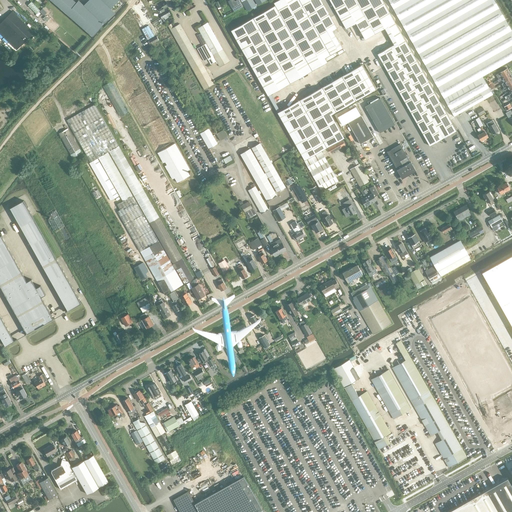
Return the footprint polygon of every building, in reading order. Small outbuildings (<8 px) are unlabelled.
[(50,0),(92,36),(103,24),(115,12),(111,9),(118,0),(88,0),(84,5),(78,0),(76,3),(72,0),(50,0)] [(229,0),(228,1),(232,8),(234,12),(243,7),(238,0),(237,0),(235,1),(234,0),(229,0)] [(230,30),(267,96),(327,62),(325,58),(342,48),(332,31),(336,28),(320,0),(277,0),(273,3),(274,5),(230,30)] [(247,11),(256,6),(253,0),(240,0),(242,2),(247,11)] [(254,0),(260,10),(269,4),(266,0),(254,0)] [(430,146),(456,132),(396,26),(381,0),(329,0),(346,29),(355,23),(365,39),(384,27),(394,44),(378,53),(430,146)] [(511,59),(511,31),(494,0),(386,0),(392,10),(393,9),(454,116),(493,94),(483,76),(511,59)] [(31,2),(28,5),(36,14),(40,11),(31,2)] [(158,12),(164,21),(171,17),(171,16),(167,9),(165,11),(164,10),(169,7),(166,2),(161,5),(162,6),(159,8),(160,11),(158,12)] [(0,23),(0,32),(17,50),(34,32),(12,11),(0,23)] [(220,67),(229,61),(207,22),(197,28),(200,33),(197,35),(202,45),(197,48),(204,61),(208,59),(211,64),(215,62),(217,64),(217,63),(220,67)] [(171,24),(168,26),(204,90),(214,84),(180,24),(173,27),(171,24)] [(149,25),(143,28),(144,31),(146,30),(149,37),(154,35),(149,25)] [(152,44),(159,39),(157,35),(149,40),(152,44)] [(375,90),(362,65),(361,65),(277,113),(303,160),(344,138),(331,115),(375,90)] [(496,81),(498,80),(509,73),(507,68),(499,72),(500,75),(495,78),(496,81)] [(504,82),(511,77),(509,73),(498,80),(499,82),(503,79),(504,82)] [(504,88),(511,83),(511,77),(504,82),(501,84),(504,88)] [(112,81),(103,86),(145,161),(154,156),(112,81)] [(128,101),(150,140),(172,179),(174,178),(177,182),(190,175),(187,171),(190,169),(145,91),(128,101)] [(380,98),(365,106),(380,133),(380,132),(394,124),(380,98)] [(67,120),(90,162),(91,162),(98,158),(99,157),(99,158),(108,152),(109,151),(118,146),(95,104),(67,120)] [(480,116),(486,113),(482,107),(481,107),(479,105),(475,108),(476,110),(480,116)] [(348,122),(358,140),(360,144),(373,136),(361,115),(348,122)] [(479,117),(474,120),(478,128),(483,125),(479,117)] [(487,123),(488,126),(493,134),(499,131),(493,120),(487,123)] [(480,141),(488,136),(482,126),(479,128),(482,132),(477,135),(480,141)] [(209,128),(200,133),(208,148),(218,143),(217,142),(210,131),(209,128)] [(68,129),(59,134),(71,155),(80,150),(68,129)] [(216,134),(220,141),(227,137),(223,130),(216,134)] [(56,137),(50,141),(75,185),(81,181),(56,137)] [(346,146),(342,140),(334,145),(337,151),(346,146)] [(260,143),(251,148),(255,154),(266,173),(268,177),(274,187),(277,192),(285,187),(260,143)] [(415,170),(410,162),(400,144),(387,152),(397,169),(402,178),(415,170)] [(194,278),(118,146),(109,151),(184,284),(194,278)] [(250,148),(240,154),(261,190),(262,193),(267,201),(277,196),(267,178),(264,173),(250,148)] [(99,158),(123,201),(132,195),(108,152),(99,158)] [(314,156),(305,161),(321,190),(336,182),(337,182),(338,181),(322,152),(314,156)] [(223,159),(226,163),(232,160),(230,155),(223,159)] [(53,157),(39,165),(66,213),(74,226),(80,222),(73,209),(79,205),(53,157)] [(122,202),(98,158),(91,162),(89,163),(114,206),(117,204),(122,202)] [(360,187),(369,181),(359,164),(350,169),(360,187)] [(32,170),(23,175),(72,261),(81,256),(32,170)] [(502,185),(505,191),(510,189),(506,182),(502,185)] [(269,210),(260,194),(258,191),(254,183),(251,185),(252,188),(248,190),(249,192),(261,214),(269,210)] [(369,188),(372,193),(368,195),(367,193),(368,192),(366,189),(363,190),(371,203),(376,200),(375,197),(379,194),(374,185),(369,188)] [(502,185),(497,187),(501,194),(505,191),(502,185)] [(324,200),(319,191),(316,186),(311,189),(319,203),(324,200)] [(301,188),(296,192),(302,202),(308,199),(301,188)] [(365,206),(371,203),(363,190),(361,191),(364,197),(361,199),(365,206)] [(483,195),(487,202),(489,201),(491,205),(495,203),(489,192),(483,195)] [(122,202),(117,204),(120,209),(118,211),(165,295),(183,284),(159,241),(132,195),(122,202)] [(16,205),(10,208),(68,310),(81,303),(24,200),(16,205)] [(245,212),(253,208),(249,201),(241,205),(245,212)] [(350,215),(351,214),(352,215),(353,214),(353,213),(356,212),(350,201),(347,202),(349,205),(346,207),(350,215)] [(453,212),(458,219),(470,212),(466,205),(453,212)] [(279,221),(286,217),(280,206),(273,210),(279,221)] [(256,213),(253,208),(245,212),(248,218),(256,213)] [(491,217),(497,214),(493,208),(487,211),(491,217)] [(327,226),(328,226),(330,225),(332,223),(330,218),(329,215),(328,215),(326,211),(322,213),(325,217),(322,218),(327,226)] [(503,212),(499,214),(506,226),(510,224),(503,212)] [(313,223),(312,224),(316,232),(322,228),(318,221),(317,219),(314,214),(308,217),(307,215),(305,217),(309,224),(312,221),(313,223)] [(492,219),(496,225),(503,221),(499,215),(492,219)] [(295,239),(297,238),(299,242),(304,240),(302,237),(305,235),(302,230),(301,230),(297,224),(296,221),(290,224),(292,227),(294,231),(296,233),(295,233),(294,232),(292,234),(295,239)] [(452,229),(449,224),(441,229),(443,233),(449,230),(450,231),(452,230),(452,229)] [(433,238),(427,227),(419,231),(425,242),(433,238)] [(472,239),(480,234),(477,229),(469,234),(472,239)] [(408,238),(414,250),(421,246),(414,234),(408,238)] [(0,285),(25,329),(27,333),(35,329),(36,328),(36,329),(39,327),(42,325),(45,324),(53,319),(41,297),(46,294),(40,285),(36,288),(31,279),(27,282),(5,242),(1,235),(0,236),(0,285)] [(253,250),(258,247),(261,245),(258,238),(249,243),(253,250)] [(274,242),(280,253),(286,250),(282,242),(280,239),(274,242)] [(471,260),(460,240),(430,257),(441,277),(471,260)] [(275,256),(280,253),(274,242),(272,243),(274,246),(270,248),(275,256)] [(396,245),(396,246),(400,253),(402,256),(407,254),(405,250),(401,243),(398,244),(397,244),(396,244),(396,245)] [(386,251),(385,251),(390,259),(395,256),(391,248),(389,249),(387,249),(386,251)] [(261,255),(258,256),(262,263),(265,262),(268,260),(264,253),(262,250),(259,252),(261,255)] [(249,260),(247,262),(251,269),(257,266),(251,255),(247,257),(249,260)] [(511,255),(482,272),(511,326),(511,255)] [(380,266),(381,266),(385,264),(381,257),(377,259),(378,260),(377,260),(380,266)] [(362,262),(365,267),(368,272),(375,268),(369,258),(362,262)] [(225,259),(218,263),(223,272),(230,268),(225,259)] [(143,262),(134,267),(139,276),(148,271),(143,262)] [(237,268),(239,271),(243,278),(248,275),(244,268),(242,265),(237,268)] [(343,273),(348,282),(362,273),(357,265),(343,273)] [(431,282),(438,278),(440,277),(439,275),(434,266),(425,271),(431,282)] [(211,269),(215,276),(219,274),(215,267),(211,269)] [(415,284),(424,279),(418,268),(412,271),(410,267),(406,269),(415,284)] [(216,281),(218,285),(221,290),(227,287),(222,278),(216,281)] [(386,282),(384,278),(375,283),(377,287),(386,282)] [(334,289),(339,287),(335,279),(332,281),(331,280),(320,286),(324,294),(334,288),(334,289)] [(198,284),(191,288),(198,299),(205,295),(198,284)] [(400,339),(370,287),(352,298),(382,350),(395,342),(400,339)] [(171,302),(173,306),(176,311),(181,308),(176,299),(178,298),(174,291),(169,293),(174,301),(171,302)] [(186,293),(181,296),(186,306),(192,302),(186,293)] [(311,293),(309,294),(308,293),(296,299),(300,306),(312,300),(311,298),(313,297),(311,293)] [(445,308),(427,318),(458,373),(459,376),(478,409),(505,394),(511,390),(511,368),(506,358),(470,294),(448,306),(445,308)] [(149,303),(146,297),(136,303),(140,308),(143,312),(152,307),(149,303)] [(162,299),(156,302),(165,317),(170,314),(162,299)] [(286,305),(293,317),(298,313),(292,302),(286,305)] [(333,315),(342,310),(339,305),(330,310),(333,315)] [(276,311),(280,319),(282,318),(283,320),(287,318),(286,316),(281,308),(276,311)] [(145,313),(140,316),(142,319),(147,328),(154,324),(149,315),(147,316),(145,313)] [(128,314),(121,318),(126,326),(133,322),(128,314)] [(0,336),(5,346),(14,341),(12,336),(0,315),(0,336)] [(250,317),(254,324),(257,330),(259,329),(258,328),(263,325),(259,319),(258,320),(255,315),(250,317)] [(306,336),(312,333),(306,323),(301,326),(306,336)] [(238,340),(250,334),(245,324),(239,327),(239,328),(232,332),(237,341),(234,343),(240,354),(244,352),(242,349),(243,348),(238,340)] [(122,342),(121,341),(124,340),(122,337),(125,335),(123,330),(120,332),(117,333),(116,331),(115,331),(113,332),(113,333),(114,335),(118,343),(119,343),(122,342)] [(259,337),(265,348),(270,345),(264,335),(259,337)] [(217,349),(228,343),(224,336),(213,342),(217,349)] [(435,443),(448,467),(467,457),(400,339),(395,342),(405,360),(392,367),(430,436),(437,432),(442,439),(435,443)] [(204,350),(206,349),(202,340),(193,344),(194,347),(196,346),(198,351),(203,348),(204,350)] [(226,350),(231,359),(237,355),(232,347),(226,350)] [(199,354),(204,363),(208,361),(211,366),(215,364),(212,359),(209,360),(208,358),(204,351),(199,354)] [(196,368),(199,366),(194,356),(188,360),(192,367),(195,366),(196,368)] [(338,377),(344,386),(359,378),(350,360),(334,369),(338,376),(338,377)] [(177,366),(176,366),(182,376),(187,374),(181,364),(180,364),(177,365),(177,366)] [(202,369),(194,373),(198,380),(203,377),(201,374),(204,373),(202,369)] [(393,419),(411,409),(389,369),(371,379),(393,419)] [(166,372),(172,382),(177,379),(175,375),(174,376),(170,370),(166,372)] [(22,374),(26,384),(31,382),(28,372),(22,374)] [(34,381),(38,388),(41,385),(42,387),(46,384),(44,380),(46,379),(43,373),(39,376),(39,378),(34,381)] [(187,381),(189,384),(193,381),(190,375),(184,379),(186,382),(187,381)] [(14,389),(21,384),(17,377),(11,381),(12,384),(11,384),(14,389)] [(153,397),(160,392),(154,382),(147,387),(153,397)] [(374,442),(378,449),(390,442),(386,435),(390,433),(367,391),(358,396),(351,384),(344,388),(375,442),(374,442)] [(20,389),(17,391),(21,398),(27,395),(21,385),(18,386),(20,389)] [(134,393),(138,400),(140,399),(143,403),(148,400),(141,389),(137,392),(136,392),(135,392),(135,393),(134,393)] [(2,399),(6,406),(12,403),(8,396),(7,394),(3,396),(5,398),(2,399)] [(135,410),(132,404),(128,398),(123,401),(130,414),(135,410)] [(191,400),(185,404),(192,417),(199,414),(191,400)] [(145,411),(147,415),(150,413),(150,412),(153,410),(149,402),(144,405),(147,410),(145,411)] [(117,404),(112,407),(116,414),(119,412),(121,414),(123,417),(125,416),(119,405),(118,406),(117,404)] [(110,413),(108,413),(112,420),(114,419),(112,416),(116,414),(112,407),(108,409),(110,413)] [(167,408),(158,413),(160,416),(169,411),(167,408)] [(153,411),(150,413),(147,415),(145,416),(170,460),(176,457),(179,461),(181,460),(153,411)] [(174,416),(162,423),(167,433),(169,432),(169,431),(179,425),(174,416)] [(165,459),(144,423),(140,422),(138,419),(133,422),(156,463),(165,459)] [(76,443),(84,438),(83,437),(81,438),(77,430),(71,433),(76,443)] [(136,442),(141,439),(136,430),(131,433),(136,442)] [(64,446),(70,443),(66,436),(60,439),(64,446)] [(47,457),(56,451),(52,444),(43,449),(47,457)] [(69,459),(74,456),(74,455),(71,450),(65,453),(69,459)] [(99,487),(108,481),(93,455),(84,460),(99,487)] [(31,456),(26,459),(30,466),(32,464),(34,468),(37,466),(35,463),(31,456)] [(78,479),(71,467),(68,461),(61,459),(60,465),(59,467),(57,467),(56,469),(54,468),(53,470),(51,470),(50,474),(52,474),(60,489),(78,479)] [(83,460),(71,467),(78,479),(87,494),(98,487),(83,460)] [(21,462),(16,465),(20,471),(17,473),(22,482),(30,478),(21,462)] [(504,477),(508,474),(503,465),(499,468),(504,477)] [(3,472),(6,479),(9,478),(11,482),(17,479),(14,474),(13,475),(10,469),(9,469),(8,468),(6,469),(6,471),(3,472)] [(236,479),(241,476),(238,469),(232,472),(236,479)] [(264,511),(244,476),(195,503),(189,492),(173,500),(180,511),(264,511)] [(58,495),(48,477),(39,482),(49,500),(58,495)] [(486,490),(448,511),(447,511),(511,511),(511,486),(507,478),(486,490)] [(6,500),(9,505),(18,500),(15,495),(6,500)]
